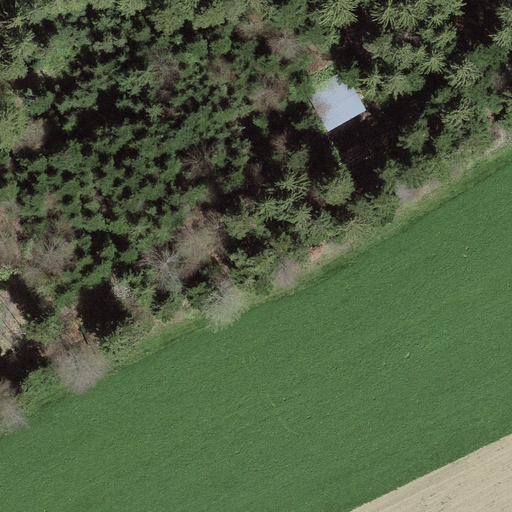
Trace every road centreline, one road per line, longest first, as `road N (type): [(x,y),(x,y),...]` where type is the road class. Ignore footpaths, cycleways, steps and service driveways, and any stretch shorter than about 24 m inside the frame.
road 1 (track): [(506,0),(420,83),(0,349)]
road 2 (track): [(0,317),(44,0)]
